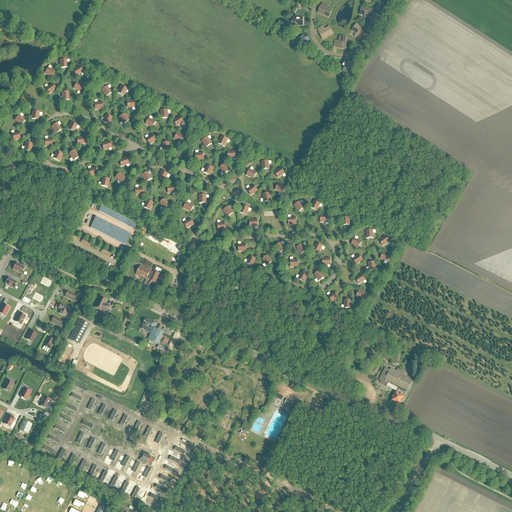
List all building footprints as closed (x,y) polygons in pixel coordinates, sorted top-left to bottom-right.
[(329,18),(332,11),(327,9),(329,4),(323,2),(319,14),(329,18)] [(371,22),(372,18),(373,11),(362,8),(361,15),(366,16),(365,20),(371,22)] [(326,30),(323,26),(317,30),(323,40),(333,34),(330,28),(326,30)] [(360,41),(362,38),(366,32),(357,26),(353,32),(357,34),(354,38),(360,41)] [(301,45),(309,41),(306,35),(298,39),(298,40),(301,45)] [(345,50),(348,39),(341,37),(340,41),(335,40),(333,47),(345,50)] [(341,69),(346,72),(346,73),(352,65),(346,61),(340,68),(341,69)] [(76,76),(83,72),(79,67),(73,71),(76,76)] [(52,78),(55,72),(48,68),(45,74),(52,78)] [(81,92),(83,86),(76,83),(74,89),(81,92)] [(49,94),(56,90),(52,84),(46,89),(49,94)] [(66,90),(70,93),(69,94),(72,96),(74,93),(71,91),(73,89),(69,86),(66,90)] [(123,96),(127,89),(121,86),(117,93),(123,96)] [(105,97),(111,93),(107,87),(101,90),(105,97)] [(37,120),(39,113),(33,111),(31,119),(37,120)] [(123,124),(129,121),(124,114),(119,118),(123,124)] [(108,125),(112,118),(106,115),(103,122),(108,125)] [(20,126),(25,121),(19,116),(15,121),(20,126)] [(177,127),(183,122),(180,117),(173,121),(177,127)] [(153,128),(156,122),(149,119),(146,125),(153,128)] [(73,133),(77,126),(71,123),(67,130),(73,133)] [(55,134),(61,130),(57,124),(51,127),(55,134)] [(14,141),(21,138),(19,132),(12,135),(14,141)] [(181,143),(184,137),(177,133),(174,139),(181,143)] [(150,145),(157,140),(153,135),(146,139),(150,145)] [(224,147),(228,140),(222,137),(218,144),(224,147)] [(206,148),(212,144),(207,138),(202,141),(206,148)] [(103,150),(111,148),(109,142),(102,144),(103,150)] [(30,152),(32,144),(26,143),(24,150),(30,152)] [(73,161),(79,157),(74,151),(69,154),(73,161)] [(59,161),(62,154),(57,152),(53,159),(59,161)] [(121,167),(128,164),(126,158),(119,161),(121,167)] [(224,174),(230,171),(225,164),(220,168),(224,174)] [(210,175),(213,168),(207,166),(204,173),(210,175)] [(90,176),(98,174),(96,168),(88,170),(90,176)] [(278,178),(284,174),(281,168),(274,172),(278,178)] [(253,179),(257,173),(250,170),(247,176),(253,179)] [(146,182),(152,179),(147,172),(142,176),(146,182)] [(164,181),(168,174),(162,172),(158,178),(164,181)] [(121,183),(125,178),(119,173),(115,178),(121,183)] [(107,187),(109,180),(102,178),(101,186),(107,187)] [(282,194),(285,188),(278,185),(275,190),(282,194)] [(251,195),(257,191),(254,186),(247,190),(251,195)] [(164,209),(169,206),(165,199),(160,203),(164,209)] [(150,210),(153,203),(147,200),(144,207),(150,210)] [(317,211),(320,204),(314,201),(311,208),(317,211)] [(299,212),(304,209),(300,202),(294,206),(299,212)] [(190,212),(194,207),(187,203),(184,209),(190,212)] [(246,215),(249,208),(243,206),(240,213),(246,215)] [(228,217),(233,213),(229,207),(223,211),(228,217)] [(187,229),(194,225),(190,219),(184,223),(187,229)] [(383,246),(389,242),(385,237),(379,241),(383,246)] [(358,248),(361,243),(354,239),(351,245),(358,248)] [(279,253),(285,250),(282,245),(280,243),(275,247),(279,253)] [(301,254),(306,251),(302,244),(297,248),(301,254)] [(319,253),(322,246),(316,244),(313,251),(319,253)] [(387,262),(390,256),(383,253),(380,259),(387,262)] [(356,265),(363,261),(359,255),(353,259),(356,265)] [(267,266),(272,262),(268,256),(262,259),(267,266)] [(252,266),(256,260),(250,257),(247,264),(252,266)] [(21,274),(25,268),(16,263),(13,270),(21,274)] [(150,272),(151,270),(148,268),(147,270),(140,267),(136,275),(146,279),(150,280),(147,286),(149,288),(152,282),(155,283),(155,282),(155,281),(156,280),(159,274),(153,271),(152,273),(150,272)] [(318,281),(324,278),(320,271),(314,275),(318,281)] [(165,281),(168,275),(162,272),(159,278),(165,281)] [(304,282),(308,275),(302,272),(298,279),(304,282)] [(359,284),(365,280),(362,275),(355,279),(359,284)] [(40,283),(40,284),(48,288),(49,287),(50,287),(52,284),(51,283),(52,282),(43,277),(40,283)] [(13,289),(17,282),(8,278),(8,279),(7,279),(5,283),(5,284),(5,285),(13,289)] [(73,301),(76,296),(68,291),(65,297),(73,301)] [(363,300),(366,295),(359,291),(356,297),(363,300)] [(32,298),(32,299),(40,303),(41,302),(42,302),(44,299),(43,298),(44,296),(35,292),(32,298)] [(332,302),(338,298),(335,292),(328,297),(332,302)] [(107,313),(110,307),(105,304),(107,300),(99,296),(94,308),(101,312),(102,311),(107,313)] [(58,313),(64,317),(66,314),(67,314),(70,308),(61,304),(58,309),(60,310),(58,313)] [(8,307),(5,305),(4,305),(3,305),(0,309),(0,313),(5,317),(9,308),(8,308),(8,307)] [(25,315),(21,313),(20,313),(19,313),(14,321),(21,325),(26,317),(25,316),(25,315)] [(60,327),(63,321),(54,317),(51,322),(60,327)] [(154,329),(151,327),(153,323),(146,319),(141,329),(151,334),(148,340),(157,345),(163,333),(154,328),(154,329)] [(78,344),(88,325),(80,320),(70,339),(78,344)] [(30,331),(26,339),(32,343),(37,335),(30,331)] [(50,350),(55,341),(48,337),(43,346),(50,350)] [(419,376),(422,369),(421,369),(424,361),(419,359),(414,374),(419,376)] [(385,368),(380,380),(381,383),(387,386),(388,383),(395,387),(395,388),(397,389),(395,392),(391,401),(400,406),(404,397),(406,393),(405,393),(406,390),(407,391),(412,380),(406,377),(403,376),(404,373),(402,372),(397,370),(396,372),(391,369),(390,370),(385,368)] [(9,392),(14,384),(7,381),(3,389),(9,392)] [(221,381),(219,386),(225,389),(228,385),(221,381)] [(20,397),(21,397),(21,399),(24,400),(25,400),(26,400),(31,392),(24,389),(20,397)] [(50,401),(44,397),(39,406),(40,406),(41,408),(44,409),(45,409),(46,409),(50,401)] [(250,407),(256,401),(252,397),(246,403),(250,407)] [(240,410),(243,401),(238,400),(235,408),(240,410)] [(280,402),(273,400),(272,406),(279,408),(280,402)] [(295,416),(300,405),(296,403),(291,414),(295,416)] [(249,415),(247,419),(246,418),(242,426),(248,429),(254,417),(249,415)] [(7,417),(3,426),(14,431),(16,426),(13,424),(14,421),(7,418),(7,417)] [(28,434),(32,425),(23,421),(19,430),(28,434)] [(150,458),(148,457),(149,455),(143,452),(139,460),(147,465),(148,464),(151,465),(150,466),(152,467),(155,460),(151,457),(150,458)] [(88,495),(79,491),(77,497),(83,499),(83,498),(87,499),(88,495)] [(84,504),(75,500),(72,505),(78,508),(79,506),(82,508),(84,504)]
